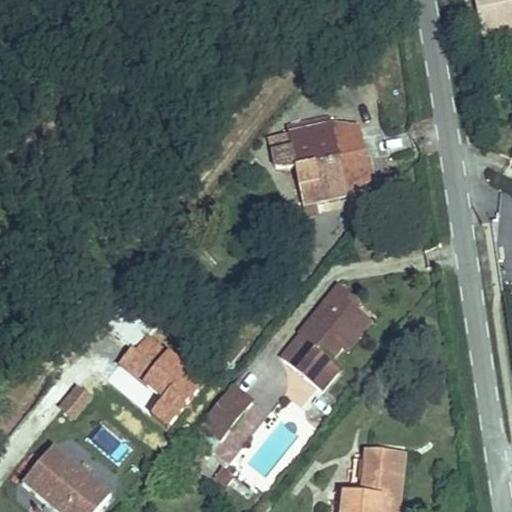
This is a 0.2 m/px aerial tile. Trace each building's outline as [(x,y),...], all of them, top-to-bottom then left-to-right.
[(511,4),(461,14),(469,56),(511,48),(511,4)] [(305,128),(258,137),(264,166),(247,170),(250,186),(269,183),(275,218),(348,204),(336,141),(305,128)] [(158,279),(147,286),(157,300),(167,294),(158,279)] [(312,300),(305,308),(322,322),(329,313),(312,300)] [(305,308),(250,375),(296,413),(314,390),(308,385),(319,372),(345,340),(322,322),(305,308)] [(345,340),(319,372),(328,379),(353,347),(345,340)] [(73,419),(92,399),(76,384),(57,405),(73,419)] [(31,390),(0,427),(0,433),(16,447),(38,421),(47,429),(60,413),(31,390)] [(209,400),(177,439),(197,455),(229,417),(209,400)] [(118,458),(129,445),(100,420),(89,434),(118,458)] [(171,445),(165,453),(185,469),(191,462),(197,455),(177,439),(171,445)] [(79,511),(83,507),(25,460),(0,491),(0,501),(13,511),(79,511)] [(207,498),(194,487),(188,495),(201,505),(207,498)] [(373,511),(374,496),(337,496),(337,511),(373,511)]
